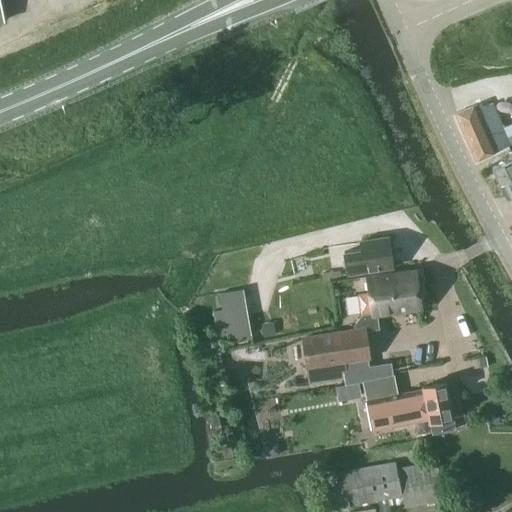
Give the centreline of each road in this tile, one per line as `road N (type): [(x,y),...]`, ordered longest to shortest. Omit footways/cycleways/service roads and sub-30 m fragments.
road 1 (track): [(160,332),(321,26),(326,0)]
road 2 (tertiary): [(511,262),(401,34)]
road 3 (secondary): [(0,111),(148,46)]
road 4 (secondary): [(148,46),(278,0)]
road 5 (track): [(123,0),(0,61)]
